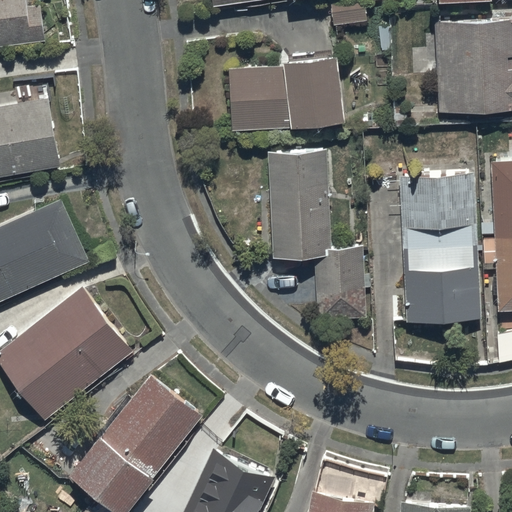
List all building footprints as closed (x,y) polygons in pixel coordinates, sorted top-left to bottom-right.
[(0,0),(0,45),(46,39),(41,2),(29,4),(28,0),(0,0)] [(365,0),(330,0),(332,21),(367,18),(365,0)] [(511,16),(436,21),(440,111),(511,107),(511,16)] [(285,64),(231,67),(234,129),(293,126),(347,120),(339,54),(285,59),(285,64)] [(0,175),(62,165),(50,96),(0,104),(0,175)] [(328,147),(270,150),(274,257),(316,255),(319,319),(368,317),(365,244),(333,246),(328,147)] [(511,159),(493,160),(500,311),(511,310),(511,159)] [(475,171),(400,175),(408,321),(483,317),(475,171)] [(0,225),(0,300),(91,260),(63,197),(0,225)] [(0,351),(0,359),(47,419),(135,350),(84,285),(0,351)] [(127,511),(204,415),(152,373),(73,473),(121,511),(127,511)] [(260,511),(277,476),(215,447),(185,511),(260,511)] [(309,511),(373,511),(376,502),(313,490),(309,511)] [(471,511),(472,506),(403,502),(402,511),(471,511)]
